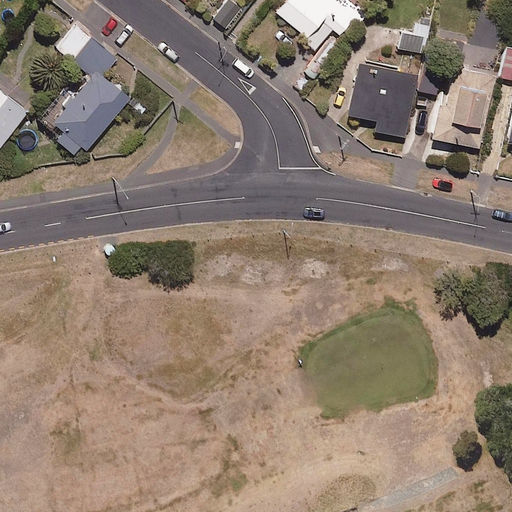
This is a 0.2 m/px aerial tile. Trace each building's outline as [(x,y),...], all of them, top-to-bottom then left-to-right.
[(241,6),(233,0),(222,0),(211,16),(225,26),(241,6)] [(279,0),(274,8),(317,43),(331,26),(338,31),(358,7),(349,0),(279,0)] [(506,0),(439,0),(432,36),(469,44),(464,65),(450,62),(441,104),(437,103),(430,134),(477,145),(493,73),(511,76),(511,45),(497,42),(506,0)] [(116,55),(76,21),(55,45),(85,71),(40,124),(77,156),(129,96),(101,72),(116,55)] [(424,24),(414,22),(412,33),(401,30),(398,46),(419,50),(424,24)] [(416,72),(357,60),(347,111),(375,117),(373,127),(403,134),(416,72)] [(439,64),(421,61),(416,88),(434,92),(439,64)] [(0,141),(25,109),(0,89),(0,141)]
